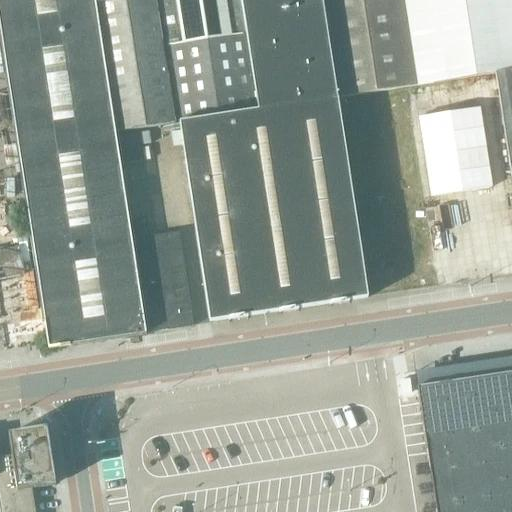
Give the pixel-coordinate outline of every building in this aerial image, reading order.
[(145,335),(139,291),(95,3),(94,0),(0,0),(0,29),(49,349),(145,335)] [(118,133),(174,124),(155,0),(94,0),(95,3),(98,2),(118,133)] [(240,0),(159,0),(178,123),(180,124),(258,112),(240,0)] [(240,0),(258,112),(337,100),(327,26),(323,0),(240,0)] [(403,0),(323,0),(327,26),(337,100),(417,87),(404,6),(403,0)] [(511,0),(403,0),(404,6),(417,87),(437,83),(496,74),(511,71),(511,0)] [(511,71),(496,74),(511,181),(511,71)] [(210,323),(367,299),(337,100),(258,112),(180,124),(210,323)] [(419,119),(431,198),(492,188),(479,109),(419,119)] [(139,291),(145,335),(193,327),(179,233),(144,238),(144,235),(162,232),(154,174),(129,178),(146,290),(139,291)] [(18,245),(28,243),(26,234),(17,235),(18,245)] [(18,314),(20,323),(44,320),(43,311),(38,311),(31,263),(12,266),(10,251),(0,252),(0,279),(23,276),(29,312),(18,314)] [(511,511),(511,374),(418,389),(436,511),(511,511)] [(55,487),(52,462),(46,429),(31,432),(8,435),(11,457),(0,458),(0,511),(34,511),(31,490),(55,487)]
